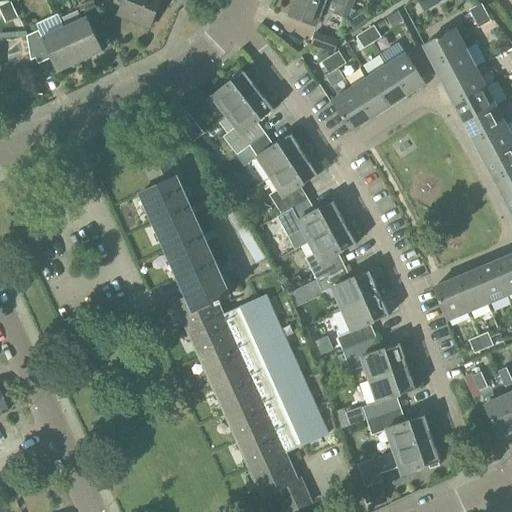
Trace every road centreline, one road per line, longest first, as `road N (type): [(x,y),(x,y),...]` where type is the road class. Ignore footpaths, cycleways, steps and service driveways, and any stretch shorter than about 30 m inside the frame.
road 1 (unknown): [(151,88),(236,275),(267,286),(279,305),(326,421)]
road 2 (residential): [(329,158),(435,90),(511,239)]
road 3 (residential): [(0,155),(174,75),(234,21)]
road 4 (residential): [(481,495),(403,289)]
road 5 (residential): [(91,511),(0,313)]
road 6 (residential): [(329,158),(266,56),(234,21)]
road 7 (residential): [(403,289),(329,158)]
